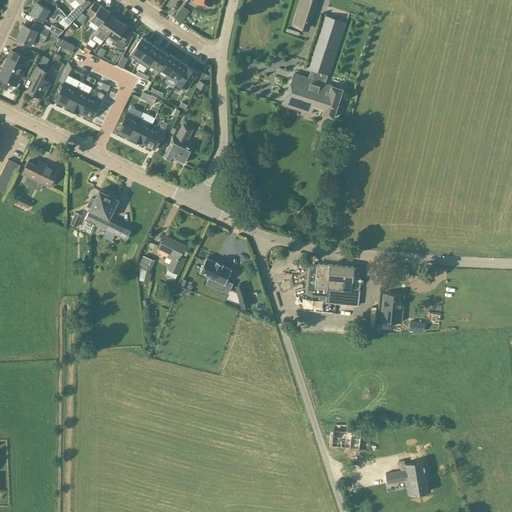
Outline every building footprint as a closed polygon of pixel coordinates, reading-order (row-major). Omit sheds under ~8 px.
[(37,1),(30,14),(37,18),(34,22),(37,24),(41,26),(43,22),(44,22),(47,16),(55,20),(58,15),(63,18),(64,18),(66,15),(61,10),(61,9),(56,6),(51,3),(45,0),(41,0),(40,3),(37,1)] [(301,0),(294,25),(306,29),(315,0),(301,0)] [(86,14),(92,18),(91,20),(100,26),(109,14),(110,12),(101,5),(101,6),(95,1),(86,14)] [(83,11),(78,6),(67,16),(72,22),(83,11)] [(183,20),(189,10),(184,7),(178,16),(183,20)] [(103,41),(108,34),(108,35),(118,20),(109,14),(100,26),(94,34),(103,41)] [(307,69),(311,70),(328,75),(328,76),(346,23),(324,16),(307,69)] [(131,31),(126,28),(127,26),(118,20),(108,35),(113,38),(113,40),(113,42),(113,44),(121,49),(126,42),(125,41),(131,31)] [(24,24),(17,39),(31,46),(34,40),(44,44),(48,34),(50,36),(53,32),(49,30),(43,27),(41,26),(37,24),(34,29),(24,24)] [(51,27),(49,30),(53,32),(59,35),(64,30),(52,24),(51,27)] [(132,52),(129,55),(139,62),(151,43),(142,37),(132,52)] [(84,49),(87,44),(80,40),(76,46),(83,50),(84,49)] [(151,43),(139,62),(148,68),(150,64),(160,49),(151,43)] [(87,44),(84,49),(89,52),(93,47),(88,44),(87,44)] [(101,47),(97,54),(103,57),(107,50),(101,47)] [(160,49),(150,64),(158,70),(159,70),(169,55),(160,49)] [(0,78),(17,87),(30,59),(11,50),(0,73),(0,78)] [(158,70),(157,72),(167,79),(169,75),(179,60),(170,53),(169,55),(159,70),(158,70)] [(123,55),(117,65),(123,68),(128,58),(123,55)] [(179,60),(169,75),(178,81),(188,66),(179,60)] [(52,82),(43,78),(47,70),(35,64),(28,79),(33,81),(28,92),(43,99),(52,82)] [(178,81),(175,84),(185,91),(198,72),(188,66),(178,81)] [(64,68),(60,77),(66,80),(68,75),(70,71),(64,68)] [(343,89),(331,85),(325,83),(328,75),(311,70),(309,78),(294,73),(283,106),(303,112),(305,104),(324,110),(322,115),(334,118),(343,89)] [(196,86),(206,91),(210,84),(199,79),(196,86)] [(65,81),(55,101),(68,107),(77,87),(65,81)] [(77,87),(68,107),(80,113),(89,93),(77,87)] [(89,93),(80,113),(92,119),(104,94),(99,91),(96,96),(89,93)] [(143,92),(140,97),(148,101),(151,96),(143,92)] [(148,101),(147,103),(153,106),(156,98),(151,96),(148,101)] [(128,112),(118,132),(130,138),(140,118),(128,112)] [(140,118),(130,138),(142,144),(152,124),(140,118)] [(152,124),(142,144),(155,150),(165,130),(152,124)] [(165,154),(183,164),(192,147),(186,145),(193,129),(183,124),(175,139),(173,138),(165,154)] [(8,159),(0,175),(0,189),(5,192),(19,165),(8,159)] [(50,187),(58,171),(39,162),(37,166),(28,161),(22,174),(50,187)] [(85,220),(95,225),(108,194),(99,190),(90,210),(85,220)] [(119,199),(108,194),(95,225),(126,240),(132,228),(125,225),(125,224),(110,217),(119,199)] [(19,196),(16,202),(29,208),(32,202),(19,196)] [(83,215),(76,211),(70,224),(77,227),(83,215)] [(181,253),(186,256),(189,249),(165,237),(159,248),(169,252),(167,257),(172,260),(167,269),(178,274),(186,259),(180,256),(181,253)] [(155,260),(149,258),(144,269),(150,272),(155,260)] [(206,259),(200,272),(224,284),(221,290),(228,293),(233,284),(227,281),(231,271),(222,266),(223,265),(216,262),(216,263),(206,259)] [(310,295),(311,295),(347,299),(347,302),(358,303),(362,269),(354,268),(354,267),(330,265),(317,264),(317,266),(314,266),(313,266),(312,266),(311,267),(310,267),(309,268),(309,269),(309,270),(308,270),(306,290),(306,291),(307,292),(307,293),(308,294),(309,295),(310,295)] [(384,293),(384,294),(383,294),(381,313),(390,314),(389,322),(401,323),(401,322),(402,310),(403,296),(401,296),(402,295),(384,293)] [(243,308),(250,306),(246,294),(239,296),(243,308)] [(410,321),(409,331),(424,331),(424,325),(417,325),(417,321),(410,321)] [(363,426),(335,424),(331,447),(360,450),(367,450),(370,427),(363,427),(363,426)] [(425,460),(405,464),(405,460),(398,461),(400,470),(386,473),(388,483),(407,480),(409,495),(431,491),(425,460)]
